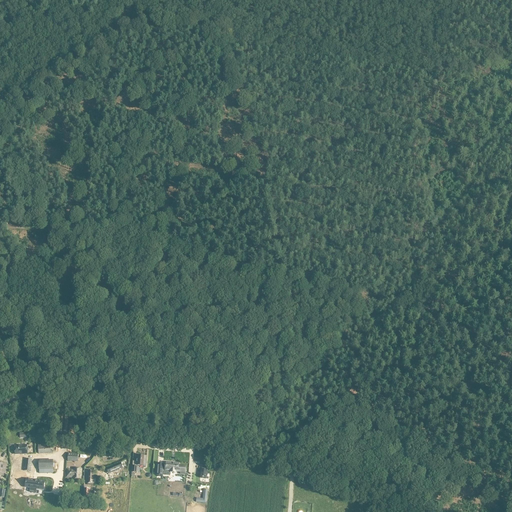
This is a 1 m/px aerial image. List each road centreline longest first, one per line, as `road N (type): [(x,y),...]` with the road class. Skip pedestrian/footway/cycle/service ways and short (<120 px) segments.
road 1 (track): [(0,228),(133,231),(249,268),(350,288),(459,335),(511,373)]
road 2 (unclassified): [(439,511),(198,410),(35,394),(0,405)]
road 3 (track): [(438,225),(422,151),(425,89),(459,0)]
road 4 (track): [(378,302),(511,129)]
